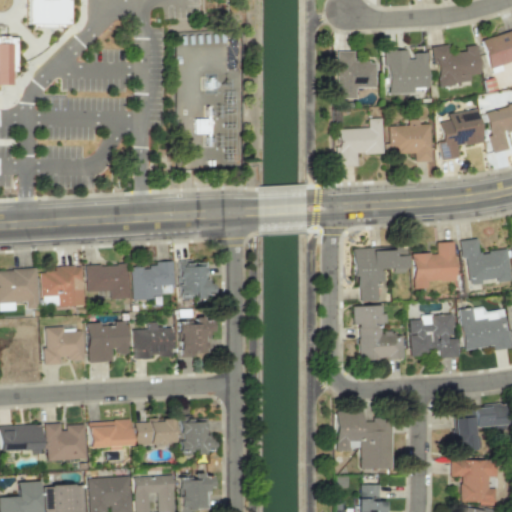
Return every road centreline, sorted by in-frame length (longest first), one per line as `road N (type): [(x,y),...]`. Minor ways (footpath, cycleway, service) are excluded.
road 1 (residential): [(330,211),(329,365),(342,388),(511,379)]
road 2 (residential): [(234,511),(231,216)]
road 3 (tertiary): [(0,229),(256,215)]
road 4 (residential): [(0,396),(231,383)]
road 5 (tertiary): [(305,212),(511,190)]
road 6 (residential): [(509,0),(427,19),(381,20),(347,10)]
road 7 (residential): [(422,388),(419,511)]
